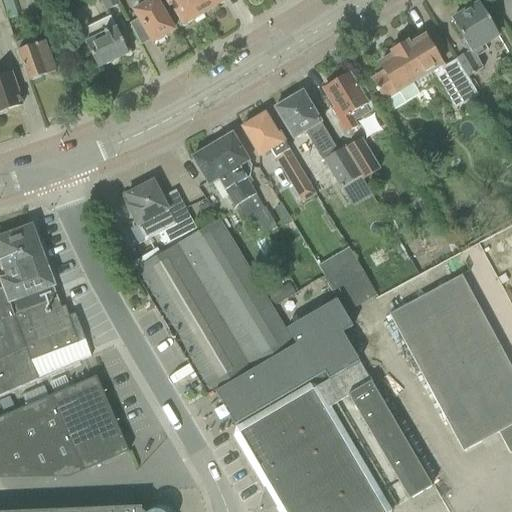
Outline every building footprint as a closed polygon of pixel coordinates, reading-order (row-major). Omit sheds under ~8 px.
[(4,0),(8,19),(18,17),(14,0),(4,0)] [(97,0),(104,13),(116,7),(113,0),(97,0)] [(138,0),(141,6),(133,10),(138,19),(151,42),(152,43),(154,42),(156,42),(162,39),(163,36),(172,31),(162,14),(154,0),(138,0)] [(162,0),(168,8),(171,6),(182,25),(191,20),(192,22),(202,15),(201,14),(203,13),(194,0),(162,0)] [(194,0),(203,13),(204,12),(205,13),(216,7),(215,6),(224,1),(223,0),(194,0)] [(480,47),(497,36),(479,5),(451,22),(465,44),(462,46),(466,53),(455,60),(468,81),(482,71),(474,59),(484,52),(480,47)] [(127,54),(118,36),(110,19),(79,34),(97,70),(127,54)] [(54,72),(48,54),(41,35),(14,44),(28,82),(54,72)] [(384,74),(372,81),(377,89),(391,112),(418,95),(411,83),(440,65),(424,38),(408,48),(406,44),(391,53),(393,57),(379,65),(384,74)] [(455,60),(440,69),(462,104),(476,95),(468,81),(455,60)] [(0,112),(21,106),(11,74),(0,77),(0,112)] [(347,75),(323,89),(334,108),(330,110),(345,135),(357,127),(355,124),(354,122),(368,114),(364,107),(365,106),(347,75)] [(338,153),(312,110),(301,93),(274,110),(292,140),(306,132),(341,190),(360,178),(344,151),(343,150),(338,153)] [(244,127),(242,129),(252,146),(260,159),(271,153),(282,173),(290,187),(305,179),(297,165),(289,153),(279,135),(277,137),(264,116),(254,122),(250,119),(244,123),(244,127)] [(250,166),(241,152),(231,135),(213,146),(254,215),(263,210),(246,181),(249,179),(250,166)] [(378,173),(360,142),(344,151),(360,178),(363,182),(378,173)] [(254,215),(213,146),(191,159),(208,187),(217,181),(233,207),(236,205),(246,220),(254,215)] [(321,182),(310,188),(314,195),(325,189),(321,182)] [(174,192),(160,200),(152,183),(149,184),(146,184),(143,186),(142,188),(125,197),(130,206),(126,208),(144,242),(188,219),(174,192)] [(285,332),(228,240),(217,222),(160,256),(156,250),(129,266),(206,396),(213,392),(214,393),(294,347),(285,332)] [(189,225),(180,229),(184,237),(193,233),(189,225)] [(32,228),(0,239),(0,261),(5,276),(0,277),(0,282),(8,304),(54,287),(32,228)] [(363,274),(349,250),(317,268),(331,292),(363,274)] [(444,286),(388,315),(413,362),(462,453),(498,434),(509,455),(511,452),(511,375),(460,277),(444,286)] [(0,362),(25,350),(3,290),(0,291),(0,362)] [(343,314),(342,314),(335,301),(285,332),(294,347),(214,393),(235,427),(325,374),(355,357),(342,335),(352,329),(343,314)] [(431,487),(370,384),(355,357),(325,374),(330,381),(312,391),(323,410),(346,397),(408,501),(431,487)] [(0,480),(68,479),(127,453),(95,378),(0,419),(0,480)] [(382,511),(323,410),(312,391),(239,434),(271,489),(274,487),(282,501),(279,503),(284,511),(382,511)]
